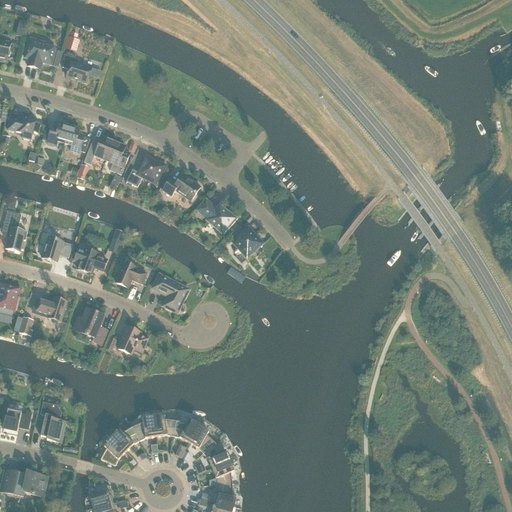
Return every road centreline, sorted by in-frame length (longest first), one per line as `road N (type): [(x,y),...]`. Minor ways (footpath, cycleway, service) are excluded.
road 1 (primary): [(511,327),(416,179),(251,0)]
road 2 (residential): [(189,337),(92,292),(0,265)]
road 3 (residential): [(165,141),(0,89)]
road 4 (residential): [(145,488),(0,448)]
